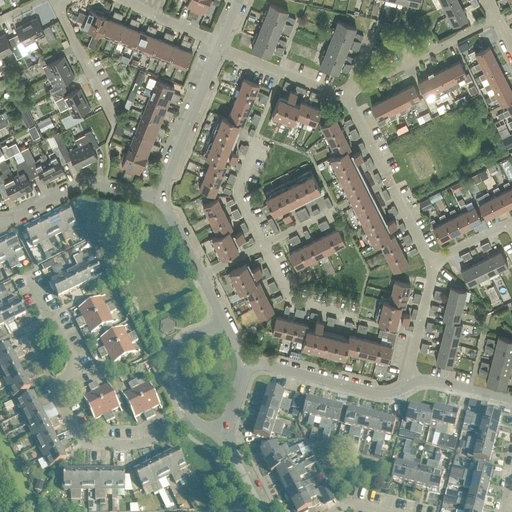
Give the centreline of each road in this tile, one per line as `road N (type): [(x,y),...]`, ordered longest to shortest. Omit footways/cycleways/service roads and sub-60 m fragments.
road 1 (residential): [(431,261),(340,96)]
road 2 (residential): [(408,375),(402,389),(378,395),(245,361)]
road 3 (residential): [(194,421),(142,444),(91,445),(79,440),(56,391)]
road 4 (residential): [(496,17),(340,96)]
road 5 (residential): [(0,223),(83,184),(157,201)]
road 6 (residential): [(157,201),(220,46)]
road 7 (residential): [(114,122),(62,16),(69,0)]
road 8 (residential): [(224,321),(187,336),(172,356),(194,421)]
road 9 (residential): [(340,96),(220,46)]
road 10 (residential): [(356,315),(289,298),(263,244)]
